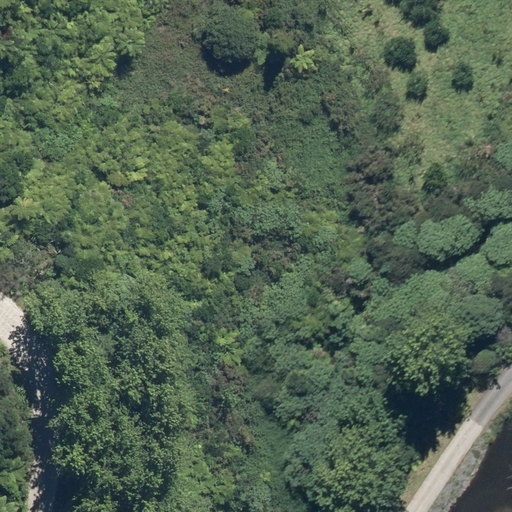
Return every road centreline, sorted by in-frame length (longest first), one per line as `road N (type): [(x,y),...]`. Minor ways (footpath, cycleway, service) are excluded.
road 1 (residential): [(391,511),(511,345)]
road 2 (residential): [(32,511),(28,381),(0,356)]
